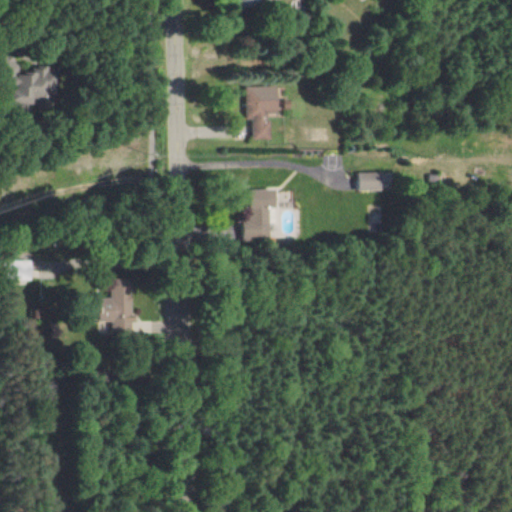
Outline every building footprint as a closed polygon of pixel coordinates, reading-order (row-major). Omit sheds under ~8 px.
[(51,68),(30,67),(29,73),(17,72),(17,60),(0,59),(0,91),(3,92),(2,101),(49,103),(51,68)] [(239,87),(239,120),(245,120),(245,140),(263,140),(263,114),(270,113),(270,86),(239,87)] [(351,191),(377,191),(377,173),(350,174),(351,191)] [(265,241),(265,209),(268,209),(267,189),(244,189),(244,221),(238,221),(238,241),(265,241)] [(0,280),(25,281),(25,261),(0,260),(0,280)] [(94,299),(94,322),(109,321),(109,333),(128,332),(126,279),(107,279),(108,298),(94,299)]
